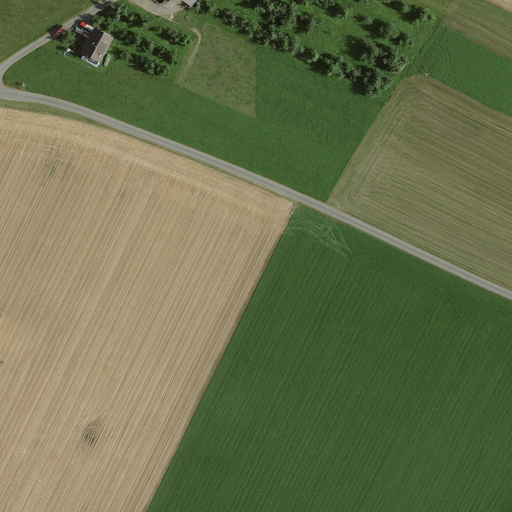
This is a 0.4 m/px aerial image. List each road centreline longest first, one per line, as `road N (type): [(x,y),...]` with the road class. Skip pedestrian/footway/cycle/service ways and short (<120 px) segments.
road 1 (unclassified): [(0,93),(73,107),(276,187),(511,295)]
road 2 (track): [(111,0),(0,69)]
